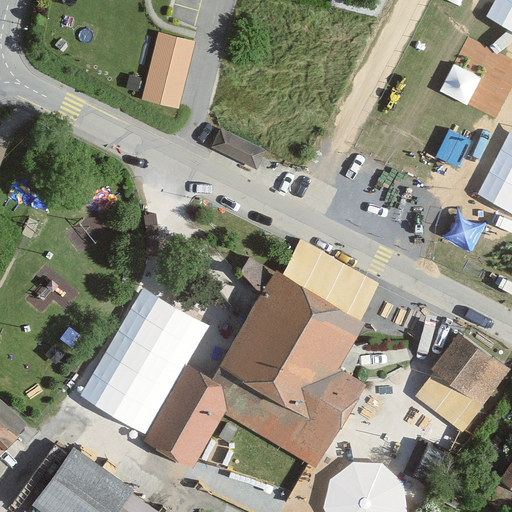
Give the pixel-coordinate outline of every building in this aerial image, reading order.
[(142,99),(179,109),(196,41),(159,32),(142,99)] [(266,152),(222,128),(212,146),(257,170),(266,152)] [(275,265),(211,376),(185,362),(142,437),(194,466),(224,412),(318,465),(367,380),(337,363),(364,315),(275,265)] [(509,368),(458,330),(431,367),(482,404),(509,368)] [(0,454),(22,433),(0,411),(0,454)] [(157,511),(73,452),(30,511),(157,511)] [(511,458),(500,477),(511,484),(511,458)]
